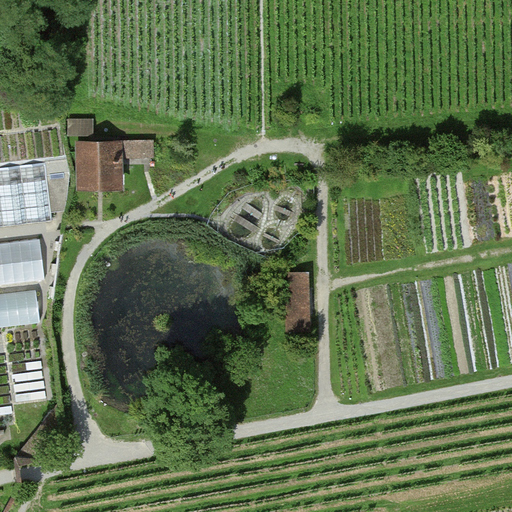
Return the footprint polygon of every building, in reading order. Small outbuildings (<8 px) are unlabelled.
[(126,147),(79,148),(80,201),(127,200),(126,147)] [(154,149),(132,149),(133,169),(154,169),(154,149)] [(0,168),(0,226),(5,226),(28,224),(53,221),(47,163),(22,166),(0,168)] [(41,239),(0,244),(0,284),(46,279),(41,239)] [(317,279),(291,279),(291,339),(316,340),(317,279)]
